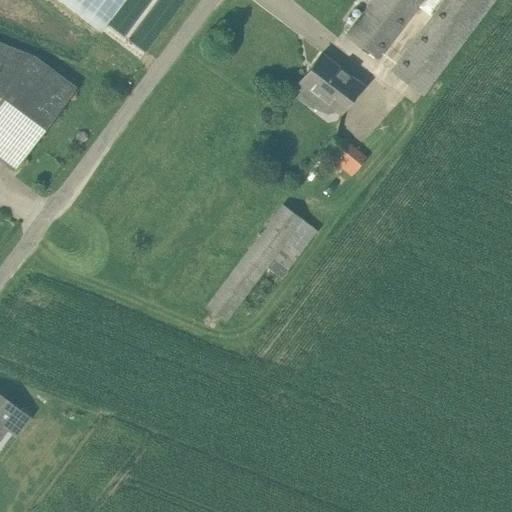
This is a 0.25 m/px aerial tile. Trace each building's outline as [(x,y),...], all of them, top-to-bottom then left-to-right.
[(59,0),(100,31),(123,0),(59,0)] [(372,0),(367,6),(346,35),(378,59),(422,0),(372,0)] [(443,0),(437,9),(392,69),(422,92),(491,0),(443,0)] [(443,0),(425,0),(437,9),(443,0)] [(32,51),(0,38),(0,92),(1,93),(32,51)] [(74,83),(32,51),(1,93),(0,94),(0,124),(5,129),(27,145),(74,83)] [(359,84),(320,55),(300,82),(293,93),(308,104),(316,94),(339,111),(359,84)] [(5,129),(0,136),(0,156),(12,165),(27,145),(5,129)] [(363,157),(333,135),(321,153),(351,175),(363,157)] [(283,204),(206,308),(226,323),(287,241),(303,219),(283,204)] [(303,219),(287,241),(299,250),(316,228),(303,219)] [(0,395),(0,422),(13,433),(27,415),(0,395)]
